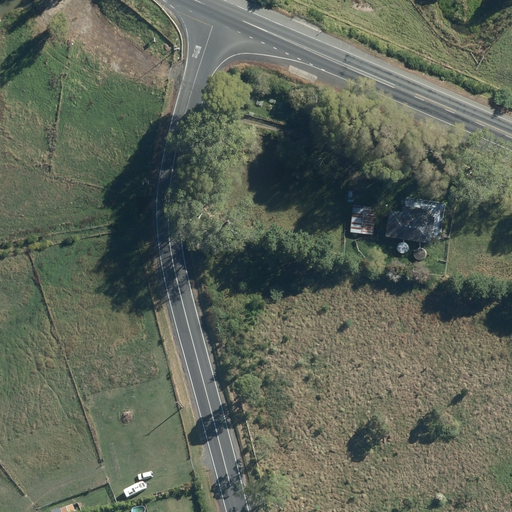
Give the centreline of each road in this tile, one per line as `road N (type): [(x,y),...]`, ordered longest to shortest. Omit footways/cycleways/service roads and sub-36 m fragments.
road 1 (secondary): [(237,511),(168,226),(174,156),(217,13)]
road 2 (primary): [(217,13),(511,131)]
